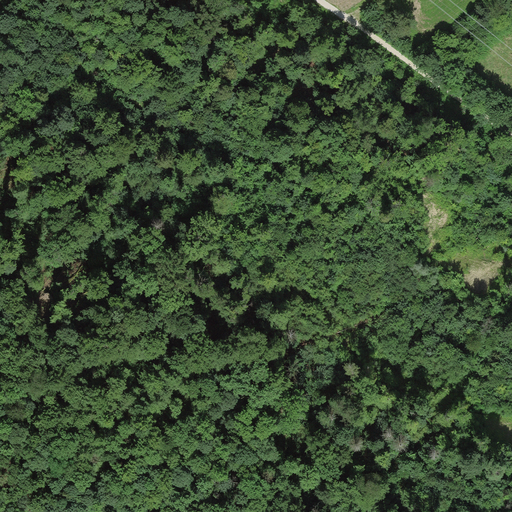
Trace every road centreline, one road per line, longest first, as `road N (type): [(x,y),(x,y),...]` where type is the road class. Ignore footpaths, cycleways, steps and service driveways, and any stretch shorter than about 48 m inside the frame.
road 1 (track): [(511,135),(316,0)]
road 2 (track): [(150,118),(28,0)]
